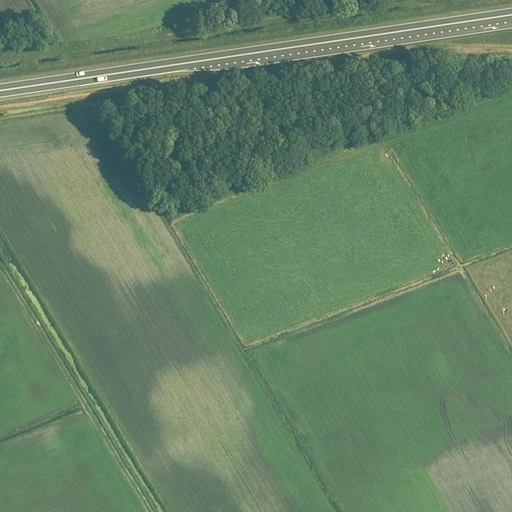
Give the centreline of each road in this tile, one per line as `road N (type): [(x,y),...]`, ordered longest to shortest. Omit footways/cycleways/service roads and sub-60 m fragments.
road 1 (trunk): [(0,91),(511,16)]
road 2 (track): [(148,511),(0,263)]
